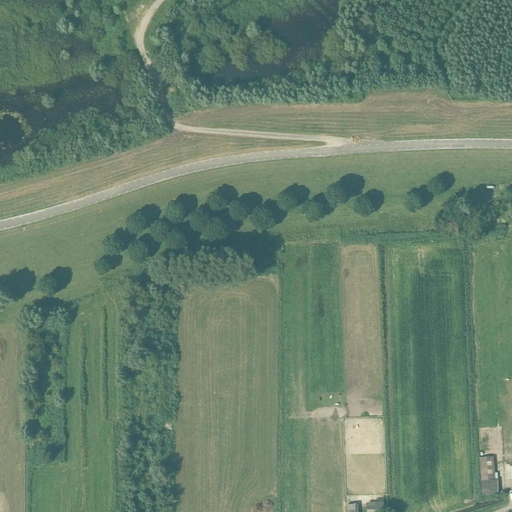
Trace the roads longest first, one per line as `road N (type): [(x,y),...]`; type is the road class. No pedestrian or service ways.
road 1 (tertiary): [(511,147),(257,156),(0,225)]
road 2 (track): [(161,0),(140,28),(142,55),(175,126),(361,149)]
